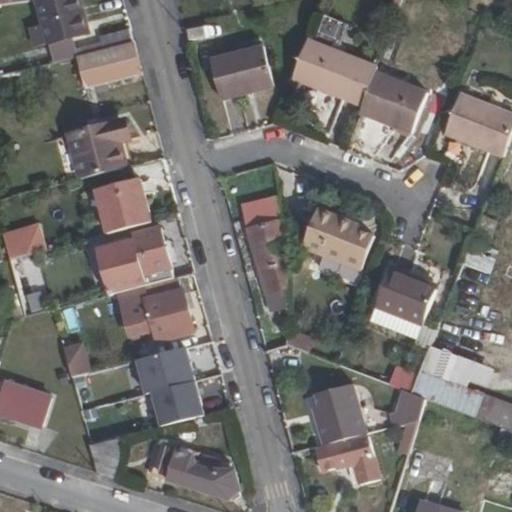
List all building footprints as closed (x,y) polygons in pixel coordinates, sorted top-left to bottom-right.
[(87,0),(56,0),(46,1),(52,26),(39,29),(44,47),(57,44),(57,47),(96,36),(87,0)] [(341,39),(347,22),(330,16),(324,33),(341,39)] [(107,38),(111,52),(142,44),(138,30),(107,38)] [(252,43),(253,49),(272,44),(270,38),(252,43)] [(315,39),(313,45),(337,55),(339,50),(315,39)] [(150,74),(142,44),(111,52),(86,58),(94,89),(150,74)] [(218,59),(229,99),(284,84),(273,44),(272,44),(253,49),(218,59)] [(313,45),(300,78),(370,106),(383,74),(337,55),(313,45)] [(387,64),(384,71),(417,84),(419,78),(387,64)] [(370,106),(368,112),(418,131),(434,91),(417,84),(384,71),(383,74),(370,106)] [(511,112),(469,94),(452,133),(511,159),(511,112)] [(79,138),(88,181),(134,169),(128,144),(135,142),(130,125),(79,138)] [(128,144),(134,169),(142,167),(135,142),(128,144)] [(141,183),(106,192),(117,236),(160,225),(152,195),(145,197),(141,183)] [(328,211),(327,215),(344,221),(345,218),(328,211)] [(327,215),(313,251),(354,266),(369,227),(345,218),(344,221),(327,215)] [(40,224),(4,233),(11,260),(47,251),(40,224)] [(257,232),(280,324),(295,324),(296,245),(293,244),(288,224),(257,232)] [(179,269),(169,229),(145,235),(150,256),(137,259),(143,282),(161,278),(160,274),(179,269)] [(0,266),(9,264),(0,230),(0,266)] [(481,244),(450,326),(476,336),(507,254),(481,244)] [(403,267),(383,322),(428,339),(447,288),(419,278),(421,274),(403,267)] [(161,278),(143,282),(145,290),(182,280),(179,269),(160,274),(161,278)] [(449,284),(421,274),(419,278),(447,288),(449,284)] [(145,290),(128,294),(138,334),(156,329),(155,326),(161,324),(154,292),(189,283),(188,278),(182,280),(145,290)] [(189,283),(154,292),(161,324),(166,342),(202,333),(189,283)] [(33,312),(47,309),(42,291),(28,295),(33,312)] [(281,327),(286,349),(295,347),(295,324),(280,324),(281,327)] [(268,329),(274,352),(286,349),(281,327),(268,329)] [(66,348),(75,378),(96,372),(87,342),(66,348)] [(286,349),(274,352),(277,364),(300,359),(298,348),(295,347),(286,349)] [(429,382),(424,396),(435,401),(487,421),(495,400),(505,375),(441,350),(429,382)] [(194,351),(145,363),(154,397),(160,395),(202,384),(194,351)] [(402,388),(408,391),(414,376),(408,374),(402,388)] [(414,376),(408,391),(418,394),(424,396),(429,382),(414,376)] [(15,383),(6,412),(50,426),(59,398),(15,383)] [(202,384),(160,395),(168,429),(211,418),(202,384)] [(359,440),(376,435),(364,387),(333,394),(337,409),(330,411),(334,427),(341,425),(344,439),(358,435),(359,440)] [(424,396),(418,394),(407,427),(428,422),(435,401),(424,396)] [(511,406),(495,400),(487,421),(511,430),(511,406)] [(377,438),(326,452),(331,469),(364,460),(371,488),(389,483),(377,438)] [(97,447),(105,475),(121,481),(112,443),(97,447)] [(168,455),(161,476),(238,501),(249,493),(245,473),(238,471),(236,478),(202,466),(204,461),(199,454),(195,457),(185,453),(183,460),(168,455)]
